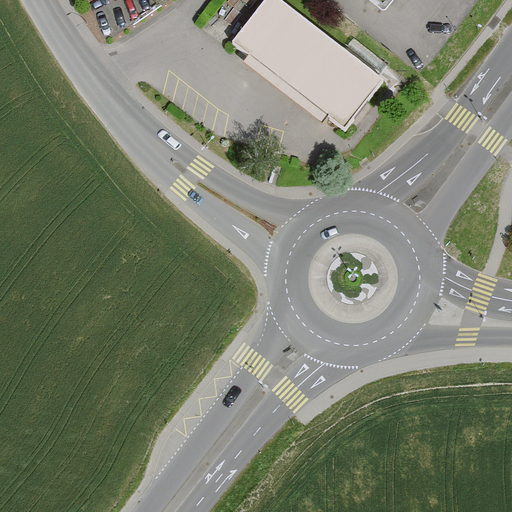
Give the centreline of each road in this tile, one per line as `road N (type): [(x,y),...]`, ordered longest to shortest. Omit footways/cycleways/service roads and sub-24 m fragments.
road 1 (residential): [(40,0),(137,130),(213,193),(295,242)]
road 2 (secondary): [(313,333),(168,511)]
road 3 (secondary): [(511,51),(442,141),(366,212)]
road 4 (secondary): [(413,249),(511,114)]
road 5 (unknown): [(311,0),(370,42),(390,37),(420,0)]
